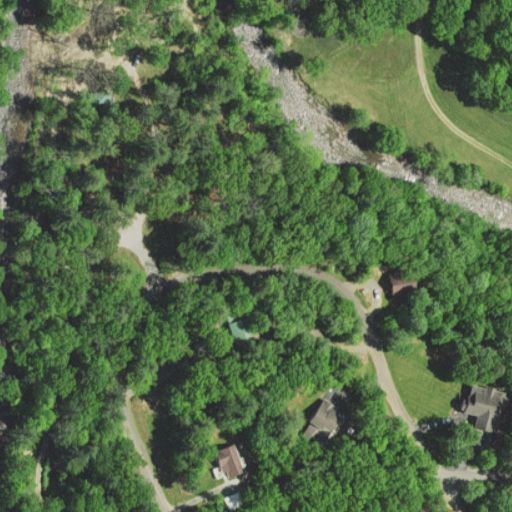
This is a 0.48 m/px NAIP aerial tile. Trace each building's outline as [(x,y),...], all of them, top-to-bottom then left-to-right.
[(97,82),(117,101),(99,120),(79,102),(97,82)] [(329,217),(305,216),(306,195),(330,197),(329,217)] [(410,288),(383,291),(381,269),(408,266),(410,288)] [(228,314),(235,344),(256,339),(249,309),(228,314)] [(82,314),(82,336),(68,336),(69,313),(82,314)] [(465,387),(460,412),(474,414),(471,427),(491,431),(498,393),(465,387)] [(322,401),(344,416),(332,434),(318,425),(310,437),(302,431),(322,401)] [(215,446),(225,478),(246,471),(236,440),(215,446)] [(229,499),(236,510),(249,502),(242,491),(229,499)] [(95,510),(95,511),(124,511),(119,500),(95,510)]
